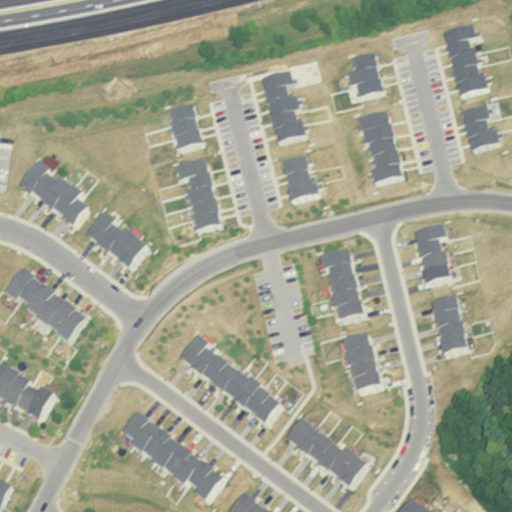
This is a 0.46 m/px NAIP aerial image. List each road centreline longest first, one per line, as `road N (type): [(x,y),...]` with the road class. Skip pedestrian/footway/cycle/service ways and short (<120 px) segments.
road 1 (residential): [(34,511),(121,348),(186,275),(242,247),(415,206),(511,204)]
road 2 (residential): [(374,216),(432,416),(373,511)]
road 3 (residential): [(116,358),(334,511)]
road 4 (motorway): [(0,36),(188,0)]
road 5 (residential): [(145,318),(43,246),(0,228)]
